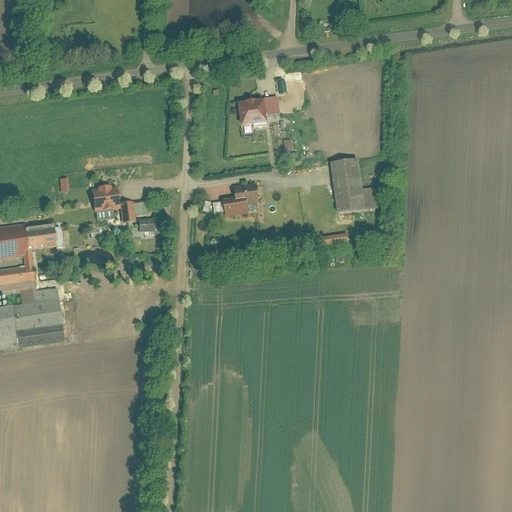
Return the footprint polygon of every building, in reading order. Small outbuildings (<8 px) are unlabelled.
[(265,104),(237,108),(241,133),(269,130),(267,119),(279,117),(277,101),(264,102),(265,104)] [(285,151),(293,150),(293,141),(284,141),(285,151)] [(358,162),(329,166),(336,219),(379,214),(376,191),(361,193),(358,162)] [(67,181),(59,182),(60,196),(68,195),(67,181)] [(256,191),(234,193),(235,203),(221,205),(223,222),(250,219),(249,212),(258,210),(256,191)] [(116,192),(92,195),(94,216),(119,213),(121,229),(136,227),(135,218),(148,217),(146,205),(118,208),(116,192)] [(153,222),(138,223),(139,235),(154,234),(153,222)] [(22,228),(0,231),(0,260),(23,258),(24,270),(0,273),(0,285),(2,297),(21,295),(23,308),(0,310),(0,354),(65,346),(58,290),(35,293),(30,256),(55,253),(53,236),(24,240),(22,228)] [(347,237),(308,242),(310,257),(349,253),(347,237)]
